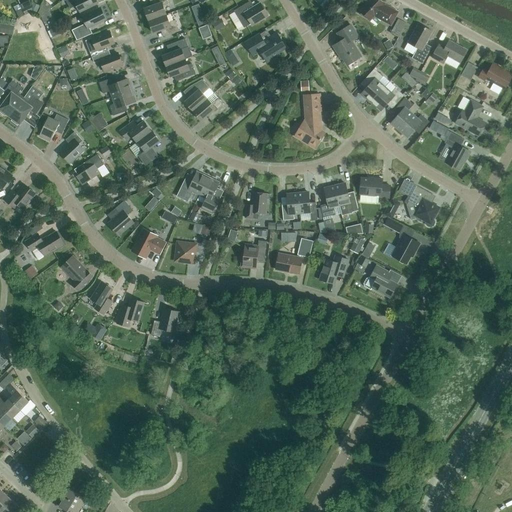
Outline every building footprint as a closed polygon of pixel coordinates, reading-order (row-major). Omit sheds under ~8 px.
[(97,4),(95,0),(65,0),(70,9),(77,6),(80,12),(97,4)] [(149,21),(167,15),(164,7),(170,5),(167,0),(153,0),(155,5),(144,9),(149,21)] [(391,25),(398,13),(374,0),(369,0),(360,10),(362,12),(360,15),(368,19),(369,18),(370,20),(374,16),(391,25)] [(265,11),(265,9),(263,5),(262,5),(261,3),(250,10),(246,4),(234,11),(244,28),(251,24),(252,25),(268,16),(265,11)] [(32,5),(23,9),(26,15),(33,12),(32,5)] [(40,16),(49,10),(42,5),(37,15),(40,16)] [(16,11),(19,18),(25,15),(21,8),(16,11)] [(77,41),(93,34),(90,28),(105,20),(99,9),(82,17),(85,24),(72,30),(77,41)] [(49,10),(40,16),(44,23),(53,18),(49,10)] [(167,15),(149,21),(153,33),(164,29),(167,36),(179,31),(175,20),(169,22),(167,15)] [(398,37),(406,24),(398,19),(391,33),(398,37)] [(222,28),(218,21),(213,24),(216,31),(222,28)] [(423,64),(432,48),(426,44),(432,32),(418,24),(408,43),(418,48),(412,58),(423,64)] [(361,57),(352,41),(358,37),(351,25),(337,33),(342,41),(333,46),(339,54),(340,54),(348,66),(361,57)] [(56,27),(49,30),(53,37),(59,34),(56,27)] [(92,57),(104,53),(102,48),(114,43),(110,31),(92,38),(96,50),(90,52),(92,57)] [(286,48),(277,33),(264,41),(259,35),(246,43),(253,55),(261,51),(267,62),(280,54),(279,53),(286,48)] [(167,67),(185,59),(192,56),(185,39),(171,44),(174,52),(162,56),(167,67)] [(467,51),(449,41),(446,46),(440,43),(432,58),(444,64),(448,56),(460,63),(467,51)] [(218,60),(224,57),(218,46),(213,49),(218,60)] [(58,50),(61,58),(68,55),(64,47),(58,50)] [(233,60),(234,54),(232,50),(225,54),(230,62),(233,60)] [(104,53),(92,57),(94,63),(101,60),(105,72),(123,65),(118,53),(106,58),(104,53)] [(387,56),(382,61),(386,65),(391,60),(387,56)] [(185,59),(167,67),(171,77),(182,73),(184,79),(196,74),(192,64),(188,65),(185,59)] [(471,81),(478,68),(468,63),(461,75),(471,81)] [(511,76),(511,75),(493,65),(489,72),(484,69),(479,77),(485,81),(486,78),(494,83),(490,90),(499,94),(503,87),(505,89),(511,76)] [(417,79),(421,72),(413,68),(409,75),(417,79)] [(371,102),(385,87),(379,82),(383,77),(374,69),(365,79),(371,84),(362,94),(371,102)] [(421,72),(417,79),(416,80),(425,85),(430,77),(421,72)] [(113,97),(132,90),(128,79),(118,82),(116,77),(99,83),(103,94),(111,91),(113,97)] [(412,79),(407,84),(411,88),(416,83),(412,79)] [(7,114),(10,117),(24,97),(18,93),(23,88),(12,80),(4,91),(10,95),(0,108),(0,109),(0,110),(1,110),(0,110),(0,112),(5,116),(7,114)] [(193,112),(208,99),(203,94),(210,88),(202,80),(190,87),(195,93),(185,102),(193,112)] [(301,91),(309,91),(309,81),(301,82),(301,91)] [(461,85),(457,90),(462,96),(467,91),(461,85)] [(385,87),(371,102),(381,111),(390,101),(395,106),(404,96),(395,88),(391,93),(385,87)] [(83,89),(77,92),(84,105),(89,103),(83,89)] [(426,99),(431,93),(426,89),(421,95),(426,99)] [(132,90),(113,97),(115,103),(110,106),(113,116),(128,111),(126,105),(136,102),(132,90)] [(214,94),(208,99),(193,112),(201,121),(210,114),(215,119),(227,108),(219,99),(214,94)] [(433,103),(438,98),(433,94),(425,102),(429,105),(432,102),(433,103)] [(321,124),(320,113),(321,113),(320,95),(304,96),(306,122),(304,121),(295,136),(316,149),(325,133),(318,129),(321,124)] [(30,102),(24,97),(10,117),(13,119),(12,121),(18,125),(19,124),(20,125),(21,124),(31,110),(36,114),(44,103),(34,96),(30,102)] [(400,130),(413,115),(408,111),(413,105),(405,98),(394,111),(398,115),(391,123),(400,130)] [(477,118),(483,107),(471,100),(465,111),(463,110),(456,124),(479,136),(486,123),(477,118)] [(98,115),(91,119),(98,131),(105,126),(98,115)] [(413,115),(400,130),(408,138),(415,130),(419,134),(429,122),(421,115),(418,119),(413,115)] [(48,117),(39,136),(51,142),(57,129),(63,132),(69,120),(62,117),(60,123),(48,117)] [(89,120),(84,123),(90,133),(95,129),(89,120)] [(433,121),(429,128),(444,136),(448,129),(433,121)] [(132,136),(137,142),(152,131),(151,131),(144,122),(137,127),(133,122),(131,124),(120,131),(127,140),(132,136)] [(104,139),(110,135),(105,128),(99,132),(104,139)] [(152,131),(137,142),(137,143),(138,142),(141,146),(138,149),(142,154),(139,156),(146,166),(156,158),(149,149),(160,141),(152,131)] [(70,163),(84,150),(79,144),(83,141),(74,132),(66,140),(70,144),(60,153),(70,163)] [(467,158),(470,152),(461,147),(465,140),(451,132),(445,143),(454,148),(445,163),(459,171),(466,158),(467,158)] [(105,157),(111,153),(107,147),(101,151),(105,157)] [(91,187),(100,181),(97,176),(100,174),(97,169),(104,164),(98,154),(85,163),(88,169),(77,176),(83,185),(88,182),(91,187)] [(0,188),(2,190),(13,176),(0,166),(0,188)] [(200,195),(208,177),(197,172),(192,182),(186,179),(177,197),(188,202),(193,192),(200,195)] [(208,177),(200,195),(206,199),(202,209),(213,214),(221,196),(214,193),(219,183),(208,177)] [(374,179),(362,178),(360,194),(380,196),(380,198),(389,198),(390,186),(382,185),(382,179),(374,179)] [(348,193),(346,183),(335,186),(340,206),(342,214),(347,212),(348,214),(359,211),(354,192),(348,193)] [(23,209),(36,194),(25,185),(17,195),(12,191),(5,200),(15,208),(18,205),(23,209)] [(336,215),(334,207),(340,206),(335,186),(324,189),(327,199),(326,199),(330,216),(336,215)] [(432,194),(417,186),(408,202),(419,208),(415,215),(416,216),(418,220),(422,222),(425,221),(425,224),(427,226),(429,227),(432,227),(434,226),(435,224),(435,221),(434,219),(433,219),(439,208),(428,202),(432,194)] [(156,188),(152,193),(156,197),(161,192),(156,188)] [(298,193),(300,214),(311,213),(311,220),(318,220),(316,202),(310,203),(309,192),(298,193)] [(254,219),(259,219),(260,214),(265,214),(267,194),(254,193),(253,206),(247,205),(245,218),(254,219)] [(293,214),(300,214),(298,193),(287,195),(288,205),(282,206),(283,221),(290,220),(294,220),(293,214)] [(159,202),(154,197),(148,203),(153,208),(159,202)] [(393,199),(389,207),(385,214),(392,218),(394,215),(400,203),(393,199)] [(118,236),(134,223),(127,215),(133,211),(125,201),(115,209),(120,214),(109,224),(118,236)] [(189,219),(196,222),(198,217),(192,214),(189,219)] [(171,215),(168,221),(174,224),(178,218),(171,215)] [(336,233),(332,218),(324,220),(326,232),(336,233)] [(400,233),(403,226),(388,218),(384,224),(400,233)] [(43,228),(40,223),(29,230),(33,235),(43,228)] [(361,224),(346,227),(347,233),(363,234),(361,224)] [(373,234),(373,225),(365,224),(364,233),(373,234)] [(160,254),(165,243),(156,238),(157,236),(144,230),(134,249),(147,256),(150,249),(160,254)] [(64,245),(56,232),(42,241),(38,234),(26,241),(32,251),(39,247),(45,256),(64,245)] [(320,234),(317,242),(323,244),(325,236),(320,234)] [(416,251),(420,244),(404,235),(392,256),(407,264),(414,251),(416,251)] [(358,254),(365,241),(356,237),(349,250),(358,254)] [(205,255),(209,241),(203,239),(201,246),(197,246),(197,244),(177,242),(175,262),(195,264),(196,251),(199,251),(199,253),(205,255)] [(309,258),(313,241),(302,239),(298,255),(298,257),(279,254),(276,270),(299,274),(302,258),(303,256),(309,258)] [(267,242),(267,241),(259,241),(258,246),(246,245),(245,253),(243,253),(241,267),(256,268),(258,254),(265,255),(267,242)] [(370,257),(373,253),(367,249),(364,254),(370,257)] [(334,284),(337,276),(343,278),(345,274),(349,260),(336,256),(334,262),(326,260),(320,280),(334,284)] [(366,268),(370,261),(362,256),(358,264),(366,268)] [(78,290),(93,276),(75,258),(71,258),(62,268),(76,282),(73,285),(78,290)] [(397,285),(389,280),(392,274),(389,273),(376,266),(370,277),(366,278),(363,284),(364,287),(371,290),(372,288),(390,298),(397,285)] [(30,267),(23,272),(29,280),(36,275),(30,267)] [(104,315),(110,305),(112,302),(107,298),(113,290),(102,283),(91,299),(98,304),(95,309),(104,315)] [(131,299),(129,306),(123,305),(122,309),(117,324),(129,327),(131,320),(138,322),(144,303),(131,299)] [(175,333),(179,312),(165,309),(161,322),(155,321),(151,335),(161,338),(163,330),(175,333)] [(96,328),(91,335),(101,340),(107,330),(98,324),(96,328)] [(9,399),(20,410),(29,402),(10,384),(6,388),(13,395),(9,399)] [(20,410),(9,399),(5,403),(0,397),(0,406),(12,419),(20,410)] [(0,422),(4,427),(12,419),(0,406),(0,422)] [(41,429),(47,424),(42,419),(36,424),(41,429)] [(32,438),(39,431),(33,424),(25,431),(32,438)] [(17,451),(21,447),(17,443),(13,447),(17,451)] [(70,488),(65,497),(81,507),(86,510),(91,501),(89,500),(93,493),(82,486),(78,493),(70,488)] [(0,511),(1,511),(13,501),(4,493),(0,497),(0,511)] [(59,506),(68,511),(67,511),(78,511),(81,507),(65,497),(59,506)] [(13,501),(1,511),(18,511),(21,510),(13,501)]
